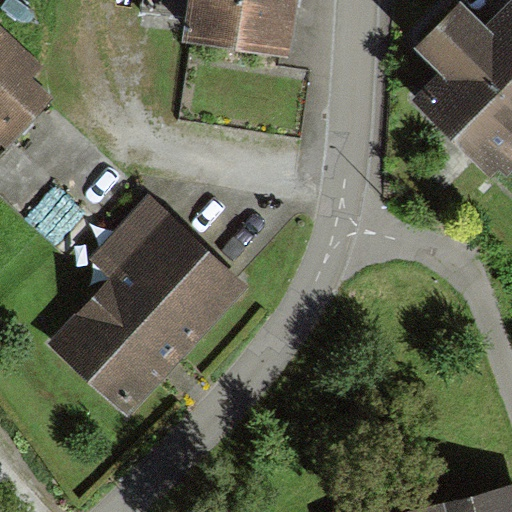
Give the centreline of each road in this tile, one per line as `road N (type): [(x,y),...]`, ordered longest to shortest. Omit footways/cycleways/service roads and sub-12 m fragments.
road 1 (residential): [(117,511),(260,361),(305,299),(339,227),(356,0)]
road 2 (unknown): [(339,227),(107,119)]
